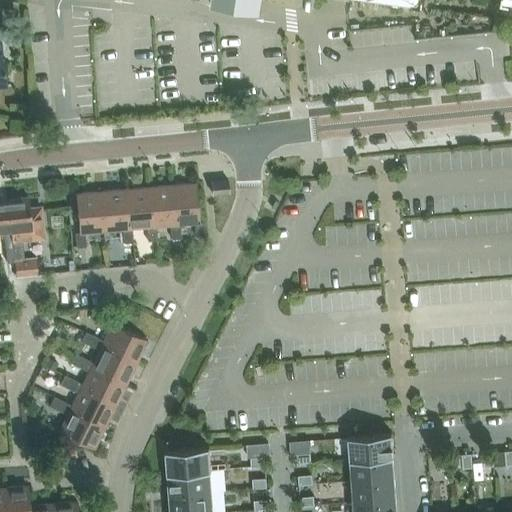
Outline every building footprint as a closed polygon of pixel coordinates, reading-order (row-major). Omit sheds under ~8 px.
[(211,181),(212,193),(229,191),(228,179),(211,181)] [(196,182),(172,184),(175,224),(180,224),(194,222),(195,236),(205,235),(203,221),(200,221),(196,182)] [(172,184),(148,187),(151,226),(156,226),(170,225),(171,238),(181,238),(180,224),(175,224),(172,184)] [(148,187),(124,189),(127,228),(132,228),(146,227),(147,241),(157,240),(156,226),(151,226),(148,187)] [(124,189),(100,191),(103,231),(122,229),(123,243),(133,242),(132,228),(127,228),(124,189)] [(75,233),(76,247),(86,246),(85,232),(103,231),(100,191),(75,193),(79,232),(75,233)] [(14,258),(14,261),(24,260),(23,248),(22,239),(43,236),(40,208),(30,210),(28,198),(27,198),(27,196),(14,197),(14,199),(7,200),(13,249),(14,258)] [(13,249),(7,200),(0,201),(0,199),(0,198),(0,230),(3,230),(7,259),(14,258),(13,249)] [(24,260),(14,261),(16,275),(38,272),(37,258),(24,260)] [(109,328),(103,340),(101,344),(136,361),(147,339),(113,322),(114,319),(96,310),(91,319),(109,328)] [(101,344),(103,340),(85,331),(81,341),(99,349),(93,362),(91,366),(126,383),(136,361),(101,344)] [(91,366),(93,362),(75,353),(70,362),(88,371),(82,383),(80,387),(115,404),(126,383),(91,366)] [(80,387),(82,383),(64,374),(60,384),(78,392),(72,405),(70,409),(105,426),(115,404),(80,387)] [(70,409),(72,405),(54,396),(49,405),(67,414),(59,431),(94,448),(105,426),(70,409)] [(348,436),(348,437),(350,459),(394,456),(392,433),(348,436)] [(209,447),(166,450),(167,473),(211,469),(209,447)] [(296,453),(297,463),(311,462),(310,452),(296,453)] [(493,452),(483,452),(484,466),(494,465),(493,452)] [(472,467),(471,453),(462,454),(463,468),(472,467)] [(450,455),(440,456),(441,470),(451,469),(450,455)] [(251,466),(265,465),(264,456),(250,457),(251,466)] [(394,456),(350,459),(350,460),(351,460),(353,480),(394,477),(392,457),(394,457),(394,456)] [(211,469),(167,473),(167,474),(169,474),(170,494),(211,491),(210,471),(211,471),(211,469)] [(298,475),(298,484),(312,484),(312,475),(298,475)] [(253,488),(267,487),(266,477),(252,478),(253,488)] [(353,480),(354,502),(396,499),(394,477),(353,480)] [(27,485),(3,487),(5,511),(29,511),(29,505),(27,485)] [(213,511),(211,491),(170,494),(171,511),(213,511)] [(299,496),(300,506),(314,505),(313,495),(299,496)] [(254,509),(268,508),(268,499),(254,500),(254,509)] [(354,502),(355,511),(396,511),(396,499),(354,502)] [(78,511),(77,501),(53,503),(53,511),(78,511)] [(53,511),(53,503),(29,505),(29,511),(53,511)]
